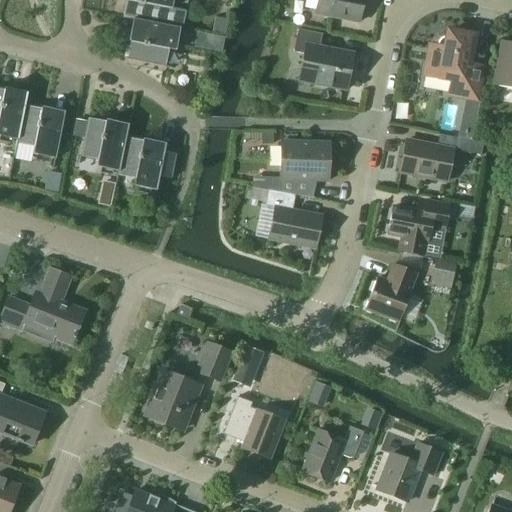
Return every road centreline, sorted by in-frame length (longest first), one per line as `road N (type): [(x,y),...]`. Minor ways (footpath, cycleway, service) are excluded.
road 1 (residential): [(311,325),(340,261),(397,0)]
road 2 (residential): [(319,511),(84,430)]
road 3 (unclassified): [(511,421),(332,344),(311,325)]
road 4 (unclassified): [(311,325),(144,268)]
road 5 (unclassified): [(84,430),(144,268)]
road 6 (residential): [(0,220),(144,268)]
road 7 (residential): [(193,122),(177,102),(140,82),(71,58)]
